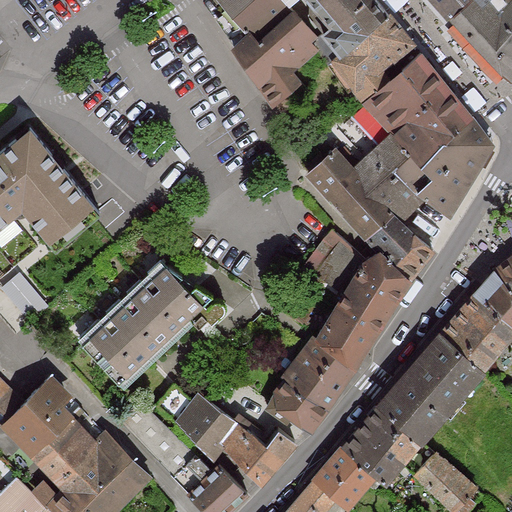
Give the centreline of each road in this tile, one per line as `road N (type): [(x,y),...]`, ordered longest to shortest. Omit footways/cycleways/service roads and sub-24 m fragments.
road 1 (unclassified): [(511,140),(369,380),(255,511)]
road 2 (residential): [(0,302),(194,511)]
road 3 (residential): [(398,0),(511,137)]
road 4 (residential): [(125,0),(0,83)]
